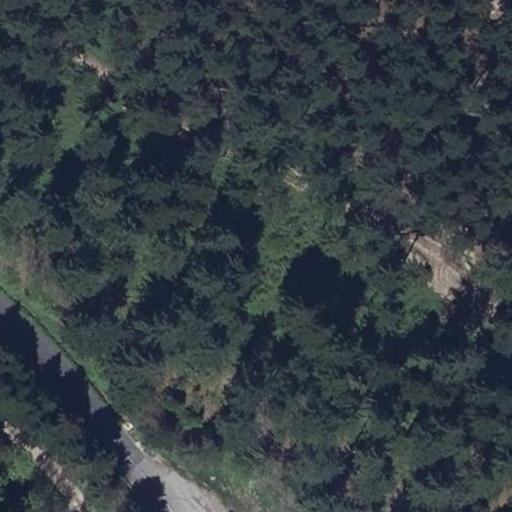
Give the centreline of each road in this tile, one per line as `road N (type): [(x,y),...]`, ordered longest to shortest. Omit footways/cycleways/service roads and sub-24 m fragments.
road 1 (track): [(511,297),(191,129),(0,1)]
road 2 (secondary): [(0,310),(173,511)]
road 3 (track): [(0,422),(84,511)]
